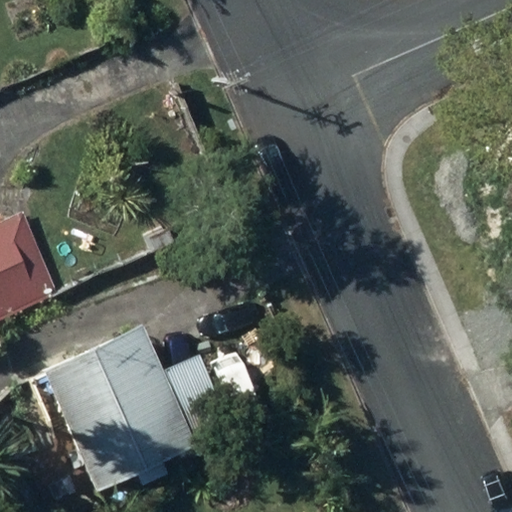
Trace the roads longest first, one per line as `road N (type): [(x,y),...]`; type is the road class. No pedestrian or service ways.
road 1 (residential): [(292,104),(459,511)]
road 2 (residential): [(292,104),(511,4)]
